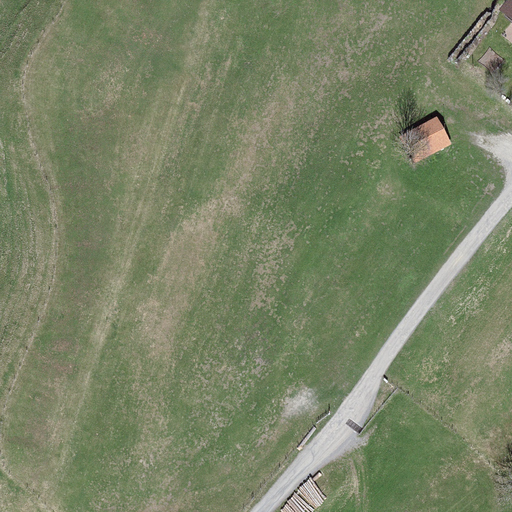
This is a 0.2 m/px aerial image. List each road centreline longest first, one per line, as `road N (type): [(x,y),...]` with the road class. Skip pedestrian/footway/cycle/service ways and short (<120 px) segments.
road 1 (track): [(511,189),(345,417),(264,511)]
road 2 (track): [(372,375),(359,427),(291,480)]
